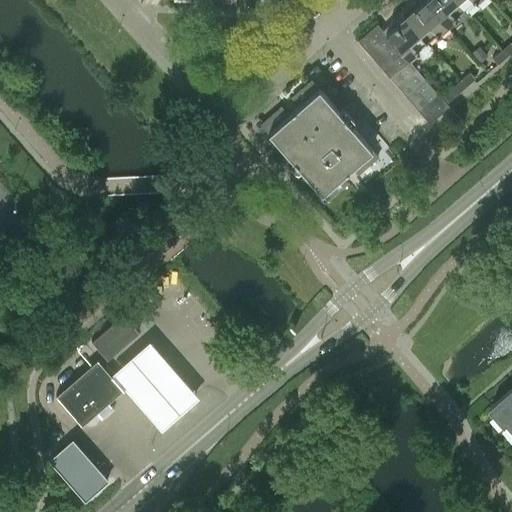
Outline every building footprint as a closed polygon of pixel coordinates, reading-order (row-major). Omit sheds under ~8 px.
[(437,33),(446,25),(424,0),(415,0),(403,11),(426,38),(435,31),(437,33)] [(455,13),(463,6),(458,0),(424,0),(446,25),(457,16),(455,13)] [(416,47),(426,38),(403,11),(382,29),(385,32),(393,41),(401,50),(408,58),(418,49),(416,47)] [(385,32),(382,29),(377,23),(358,39),(366,48),(385,32)] [(374,58),(393,41),(385,32),(366,48),(374,58)] [(381,67),(401,50),(393,41),(374,58),(381,67)] [(505,54),(511,48),(511,42),(510,41),(501,49),(505,54)] [(479,46),(471,52),(479,61),(486,55),(479,46)] [(496,62),(505,54),(501,49),(492,57),(496,62)] [(408,59),(408,58),(401,50),(381,67),(389,76),(408,59)] [(397,85),(416,68),(408,59),(389,76),(397,85)] [(405,94),(424,77),(416,68),(397,85),(405,94)] [(466,84),(475,77),(469,71),(461,78),(466,84)] [(413,103),(432,87),(424,77),(405,94),(413,103)] [(457,92),(466,84),(461,78),(452,86),(457,92)] [(344,117),(311,79),(291,97),(297,104),(292,108),(287,112),(281,105),(260,123),(294,161),(327,199),(347,181),(341,174),(346,170),(350,166),(357,173),(377,155),(344,117)] [(421,112),(440,95),(432,87),(413,103),(421,112)] [(340,92),(335,96),(342,104),(347,100),(340,92)] [(428,121),(448,104),(440,95),(421,112),(428,121)] [(106,357),(138,330),(129,319),(122,311),(91,339),(97,346),(106,357)] [(184,379),(149,339),(111,371),(146,412),(159,427),(197,395),(184,379)] [(81,423),(122,387),(96,358),(55,393),(81,423)] [(511,386),(491,405),(511,429),(511,386)]
